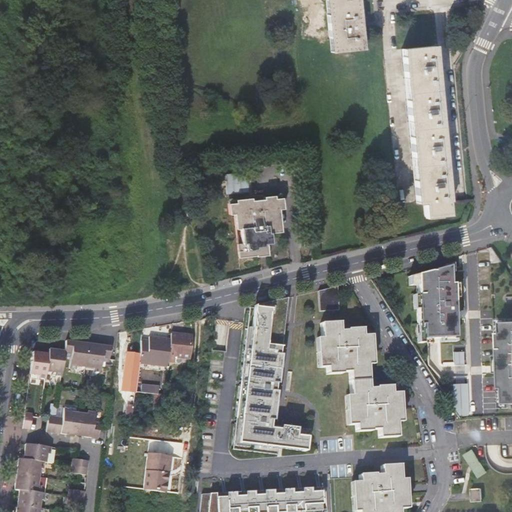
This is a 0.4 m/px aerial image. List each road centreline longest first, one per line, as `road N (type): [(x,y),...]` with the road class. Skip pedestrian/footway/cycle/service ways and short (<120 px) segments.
road 1 (tertiary): [(345,266),(206,300),(32,319)]
road 2 (residential): [(432,511),(442,492),(429,405),(345,266)]
road 3 (residential): [(0,432),(95,445),(87,511)]
road 4 (tertiary): [(501,223),(345,266)]
road 5 (tertiary): [(481,154),(473,64),(501,0)]
